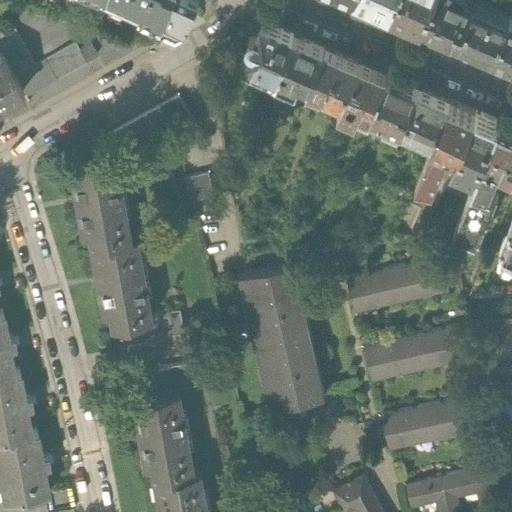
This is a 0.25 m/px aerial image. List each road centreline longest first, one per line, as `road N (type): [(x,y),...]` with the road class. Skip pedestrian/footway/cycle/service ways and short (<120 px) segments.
road 1 (residential): [(6,153),(65,367),(94,511)]
road 2 (residential): [(235,0),(209,39),(6,153)]
road 3 (residential): [(511,94),(285,0)]
